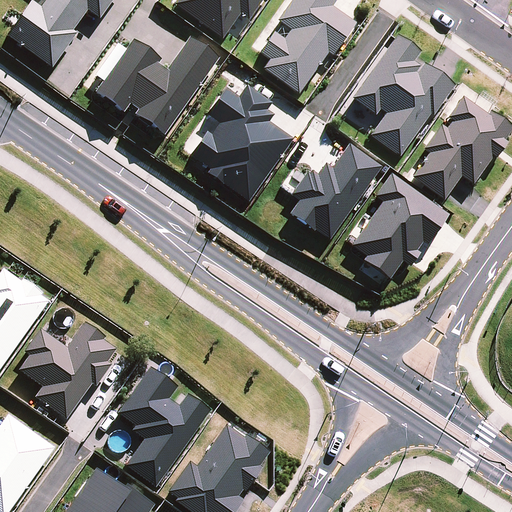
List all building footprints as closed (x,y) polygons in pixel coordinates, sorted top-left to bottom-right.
[(174,0),(170,6),(221,40),(237,16),(248,23),(262,0),(174,0)] [(266,61),(260,70),(296,96),(325,55),(330,58),(353,25),(329,7),(334,0),(289,0),(273,23),(287,32),(281,41),(271,34),(256,54),(266,61)] [(367,137),(398,159),(449,88),(413,61),(418,55),(394,37),(349,99),(379,121),(367,137)] [(92,94),(120,114),(126,105),(136,112),(132,117),(160,137),(216,60),(187,39),(165,69),(129,43),(92,94)] [(244,86),(235,98),(224,90),(202,119),(212,126),(187,159),(245,202),(291,141),(265,122),(275,109),(244,86)] [(409,178),(441,202),(459,178),(470,186),(509,132),(461,97),(421,152),(425,155),(409,178)] [(323,165),(314,177),(306,172),(289,196),(296,201),(287,215),(326,242),(378,168),(345,145),(329,169),(323,165)] [(380,206),(347,248),(387,279),(400,262),(406,267),(444,217),(389,175),(371,198),(380,206)] [(0,369),(47,301),(2,270),(0,272),(0,369)] [(41,331),(13,368),(40,388),(33,397),(64,420),(116,350),(83,325),(65,349),(41,331)] [(253,346),(247,358),(275,372),(280,360),(253,346)] [(166,400),(175,387),(148,369),(115,416),(144,437),(124,467),(154,488),(208,411),(185,395),(177,407),(166,400)] [(0,511),(7,511),(53,449),(6,415),(0,423),(0,511)] [(195,468),(187,462),(165,496),(189,511),(230,511),(269,454),(224,424),(195,468)] [(63,511),(146,511),(151,507),(95,467),(63,511)]
